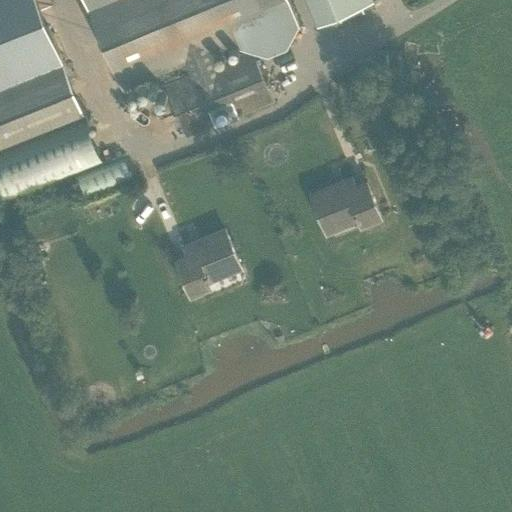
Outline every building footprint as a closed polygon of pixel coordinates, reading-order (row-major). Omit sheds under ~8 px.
[(0,0),(0,146),(82,115),(40,8),(52,4),(50,0),(0,0)] [(286,48),(299,25),(288,0),(86,0),(123,89),(185,65),(189,75),(166,84),(189,135),(272,101),(251,50),(217,64),(213,52),(236,43),(268,53),(286,48)] [(371,0),(308,0),(318,22),(371,0)] [(376,120),(383,135),(395,129),(389,114),(376,120)] [(0,202),(103,161),(86,121),(0,155),(0,202)] [(131,177),(124,158),(77,176),(85,195),(131,177)] [(343,219),(349,216),(354,214),(356,219),(357,218),(360,225),(380,217),(366,182),(355,187),(351,179),(310,195),(325,233),(344,226),(343,219)] [(220,276),(240,268),(224,229),(183,246),(186,255),(176,259),(190,295),(210,287),(207,280),(209,279),(207,275),(218,270),(220,276)]
